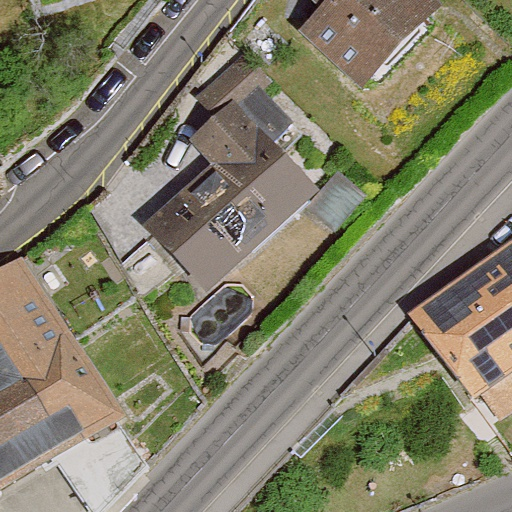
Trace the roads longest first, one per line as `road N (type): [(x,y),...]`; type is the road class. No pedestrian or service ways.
road 1 (primary): [(511,138),(165,511)]
road 2 (residential): [(207,0),(76,167),(0,234)]
